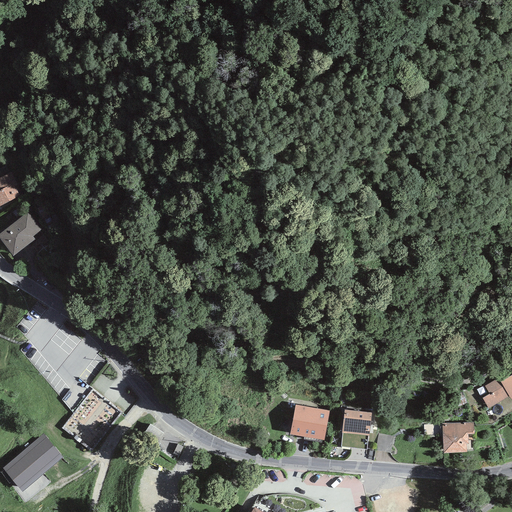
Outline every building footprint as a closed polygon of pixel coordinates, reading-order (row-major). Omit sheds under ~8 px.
[(0,206),(19,196),(12,183),(7,174),(0,177),(0,206)] [(38,211),(42,219),(50,215),(46,207),(38,211)] [(31,209),(0,233),(0,239),(13,257),(35,239),(33,237),(45,227),(31,209)] [(488,409),(509,396),(511,399),(511,398),(511,374),(501,380),(500,377),(485,386),(489,394),(482,398),(488,409)] [(329,411),(295,405),(290,434),(324,440),(329,411)] [(371,413),(344,410),(342,433),(343,433),(341,447),(366,450),(368,435),(369,436),(371,413)] [(468,444),(467,434),(474,434),(474,422),(442,424),(442,435),(443,445),(443,453),(467,452),(466,444),(468,444)] [(437,424),(423,424),(424,436),(438,435),(437,424)] [(393,436),(378,433),(375,451),(390,453),(393,436)] [(43,434),(22,452),(42,475),(63,458),(43,434)] [(22,492),(42,475),(22,452),(2,469),(22,492)]
